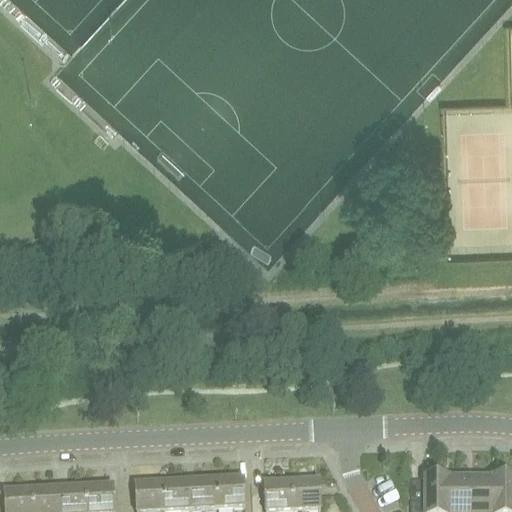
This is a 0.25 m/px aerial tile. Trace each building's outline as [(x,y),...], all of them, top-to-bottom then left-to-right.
[(447,511),(447,483),(448,483),(448,481),(424,481),(424,507),(411,507),(411,511),(447,511)] [(511,511),(511,481),(492,481),(492,483),(493,483),(492,511),(511,511)] [(243,482),(216,484),(217,511),(243,511),(245,511),(243,482)] [(470,511),(470,483),(448,483),(447,483),(447,511),(470,511)] [(492,511),(493,483),(492,483),(470,483),(470,511),(492,511)] [(217,511),(216,484),(189,485),(190,511),(217,511)] [(190,511),(189,485),(162,487),(163,511),(190,511)] [(319,511),(319,485),(291,486),(292,511),(319,511)] [(292,511),(291,486),(264,488),(264,511),(292,511)] [(163,511),(162,487),(134,488),(135,511),(163,511)] [(114,511),(113,490),(86,491),(86,511),(114,511)] [(86,511),(86,491),(58,493),(59,511),(86,511)] [(59,511),(58,493),(31,494),(32,511),(59,511)] [(32,511),(31,494),(4,496),(5,511),(32,511)]
